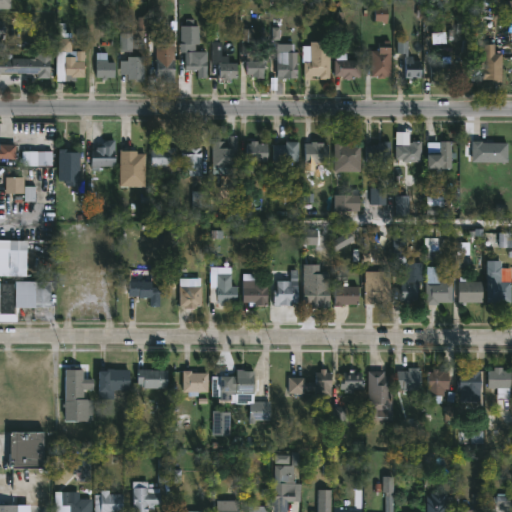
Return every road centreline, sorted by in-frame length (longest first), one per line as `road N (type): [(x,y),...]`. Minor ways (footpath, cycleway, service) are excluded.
road 1 (residential): [(511,338),(0,339)]
road 2 (residential): [(511,114),(0,113)]
